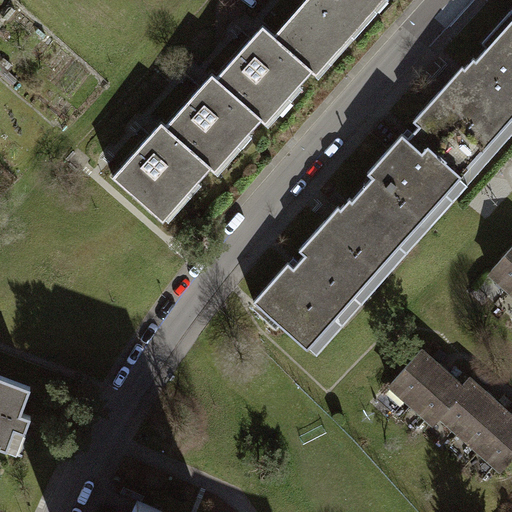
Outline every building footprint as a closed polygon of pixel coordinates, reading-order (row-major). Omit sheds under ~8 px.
[(309,0),(275,40),(308,69),(368,0),(309,0)] [(511,3),(503,14),(511,22),(511,3)] [(511,22),(503,14),(478,42),(483,46),(472,59),(470,57),(465,62),(461,67),(458,65),(434,92),(481,134),(489,125),(496,131),(511,112),(511,22)] [(308,69),(275,40),(259,25),(212,78),(257,117),(290,79),(295,83),(308,69)] [(257,117),(212,78),(208,74),(162,126),(206,165),(240,127),(244,131),(257,117)] [(473,143),(481,134),(434,92),(409,120),(415,125),(409,131),(404,138),(398,133),(365,170),(412,212),(420,203),(427,209),(458,174),(451,168),(456,162),(463,168),(479,149),(473,143)] [(206,165),(162,126),(157,122),(110,175),(154,215),(189,175),(194,179),(206,165)] [(334,205),(320,221),(367,263),(374,255),(381,261),(410,227),(404,221),(412,212),(365,170),(363,172),(368,176),(348,199),(346,197),(341,202),(337,207),(334,205)] [(359,272),(367,263),(320,221),(295,249),(301,254),(295,260),(289,266),(284,261),(249,301),(303,348),(320,330),(313,324),(319,316),(326,322),(344,303),(337,297),(342,291),(349,297),(365,278),(359,272)] [(507,290),(511,284),(511,241),(486,271),(507,290)] [(408,402),(439,368),(417,349),(386,383),(408,402)] [(459,386),(458,384),(439,368),(408,402),(430,422),(436,414),(435,413),(459,386)] [(0,447),(3,449),(11,428),(21,431),(27,415),(17,412),(26,386),(0,376),(0,447)] [(435,413),(436,414),(455,431),(486,396),(464,377),(458,384),(459,386),(435,413)] [(486,396),(455,431),(475,449),(506,414),(486,396)] [(511,451),(511,419),(506,414),(475,449),(497,468),(511,451)] [(163,511),(133,499),(127,511),(163,511)]
